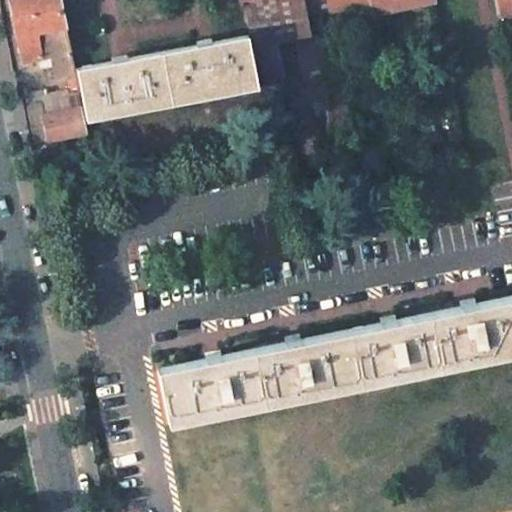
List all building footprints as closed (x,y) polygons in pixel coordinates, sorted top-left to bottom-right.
[(9,0),(22,61),(38,60),(52,60),(54,68),(59,84),(78,80),(61,0),(9,0)] [(242,0),(247,21),(250,21),(254,43),(295,36),(298,51),(314,48),(303,0),(242,0)] [(326,0),(329,11),(368,5),(370,15),(434,0),(433,0),(326,0)] [(511,0),(492,0),(496,14),(511,12),(511,0)] [(248,35),(79,66),(89,117),(258,85),(248,35)] [(52,60),(38,60),(40,71),(54,68),(52,60)] [(339,76),(320,80),(324,97),(331,132),(350,129),(339,76)] [(44,116),(83,107),(80,88),(27,99),(35,143),(49,140),(44,116)] [(83,107),(44,116),(49,140),(88,131),(83,107)] [(206,357),(157,367),(168,422),(511,351),(511,294),(416,314),(296,339),(206,357)]
